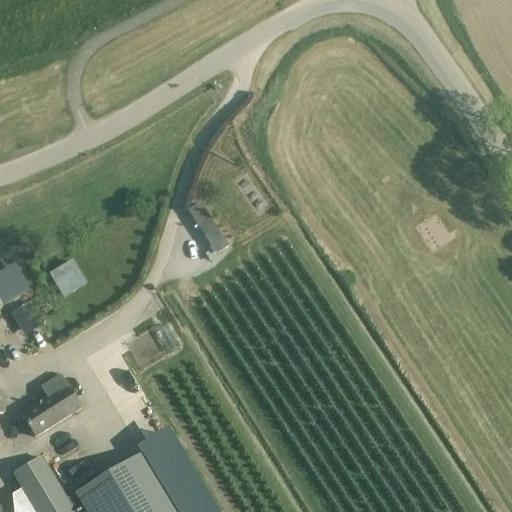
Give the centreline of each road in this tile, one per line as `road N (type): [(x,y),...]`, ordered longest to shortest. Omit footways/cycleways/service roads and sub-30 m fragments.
road 1 (unclassified): [(0,180),(88,142),(323,0)]
road 2 (unclassified): [(511,166),(393,2)]
